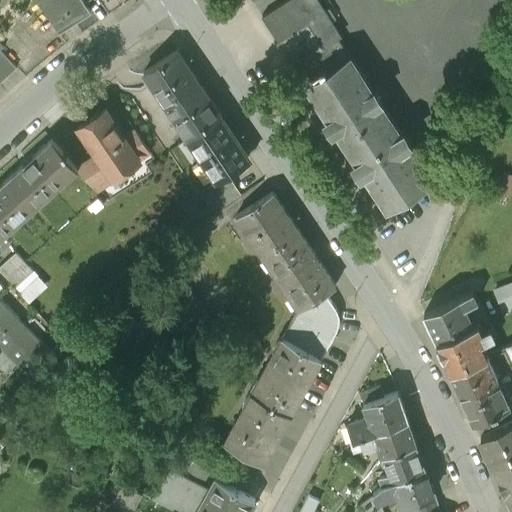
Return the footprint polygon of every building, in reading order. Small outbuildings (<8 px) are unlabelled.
[(89,13),(80,0),(35,0),(58,33),(89,13)] [(288,0),(262,18),(307,85),(350,56),(313,0),(288,0)] [(0,81),(16,67),(0,50),(4,46),(0,42),(0,81)] [(220,117),(177,51),(143,74),(187,139),(220,117)] [(373,89),(350,56),(307,85),(329,118),(326,120),(329,125),(333,131),(336,129),(357,161),(355,162),(358,168),(362,174),(365,173),(386,206),(431,177),(409,143),(411,142),(403,130),(401,132),(380,100),(383,98),(376,87),(373,89)] [(79,127),(98,155),(111,173),(112,172),(135,156),(138,154),(125,136),(106,108),(79,127)] [(187,139),(202,161),(235,139),(220,117),(187,139)] [(136,128),(125,136),(138,154),(135,156),(137,160),(151,151),(136,128)] [(0,242),(17,227),(13,223),(52,188),(56,193),(79,172),(80,171),(79,170),(67,157),(69,155),(54,139),(34,157),(36,159),(25,169),(23,167),(0,187),(0,242)] [(235,139),(202,161),(217,183),(227,177),(250,161),(235,139)] [(116,179),(112,172),(111,173),(98,155),(79,170),(80,171),(79,172),(96,192),(116,179)] [(511,190),(511,174),(503,171),(496,188),(510,195),(511,190)] [(227,177),(217,183),(207,190),(221,210),(241,197),(227,177)] [(273,194),(236,219),(298,311),(299,312),(325,294),(335,288),(273,194)] [(1,262),(27,300),(47,287),(22,249),(1,262)] [(214,330),(168,262),(148,275),(194,343),(214,330)] [(511,280),(492,289),(501,311),(511,306),(511,280)] [(423,314),(436,342),(473,325),(472,324),(464,307),(476,301),(472,292),(423,314)] [(298,311),(282,339),(321,361),(337,331),(338,327),(339,322),(339,317),(337,312),(325,294),(299,312),(298,311)] [(42,341),(0,297),(0,346),(6,352),(18,364),(42,341)] [(478,322),(472,324),(473,325),(436,342),(450,371),(486,354),(480,340),(494,334),(490,326),(482,329),(478,322)] [(282,339),(252,396),(290,417),(321,361),(282,339)] [(511,342),(486,354),(496,377),(505,373),(511,370),(511,342)] [(18,364),(6,352),(0,357),(0,375),(12,389),(27,374),(18,364)] [(486,354),(450,371),(473,423),(509,405),(499,383),(496,377),(486,354)] [(499,383),(508,379),(505,373),(496,377),(499,383)] [(359,394),(363,405),(384,397),(379,386),(359,394)] [(347,427),(352,443),(408,421),(397,393),(384,397),(363,405),(368,418),(347,427)] [(263,466),(290,417),(252,396),(224,445),(263,466)] [(378,446),(383,457),(415,444),(408,421),(352,443),(348,445),(353,457),(378,446)] [(511,421),(480,437),(493,465),(511,456),(511,421)] [(389,474),(379,478),(383,486),(425,470),(415,444),(383,457),(389,474)] [(511,456),(493,465),(508,499),(511,496),(511,456)] [(434,474),(444,488),(452,483),(442,468),(434,474)] [(433,494),(425,470),(383,486),(374,494),(374,497),(377,505),(392,500),(397,494),(401,506),(433,494)] [(150,500),(174,511),(198,511),(209,492),(170,472),(150,500)] [(73,473),(70,483),(84,487),(87,477),(73,473)] [(247,511),(254,500),(216,479),(209,492),(198,511),(247,511)] [(121,484),(106,511),(129,511),(139,493),(121,484)] [(439,511),(433,494),(401,506),(403,511),(439,511)] [(313,511),(319,501),(308,496),(300,511),(313,511)] [(380,511),(377,505),(374,497),(363,507),(366,511),(380,511)]
